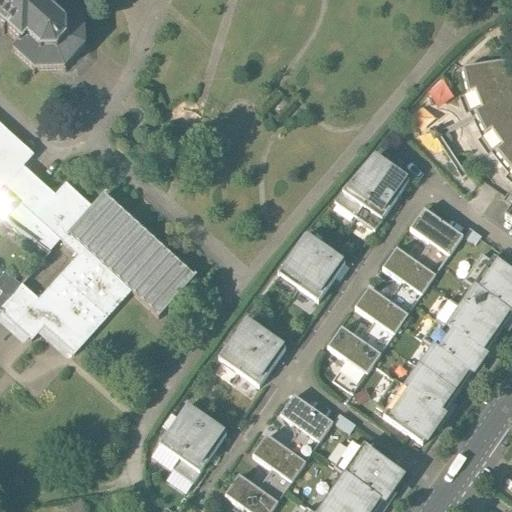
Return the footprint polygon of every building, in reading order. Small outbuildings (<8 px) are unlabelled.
[(0,0),(0,24),(22,46),(14,54),(37,75),(64,75),(88,46),(87,18),(69,0),(65,0),(58,8),(50,0),(0,0)] [(511,190),(489,219),(511,234),(511,60),(459,69),(463,94),(472,91),(479,109),(471,112),(481,134),(487,132),(498,148),(491,153),(507,174),(511,170),(511,190)] [(34,156),(0,124),(0,220),(49,258),(58,246),(76,258),(39,302),(21,287),(0,309),(0,314),(31,341),(44,327),(75,354),(132,293),(158,317),(195,279),(106,197),(93,210),(67,185),(56,197),(24,167),(34,156)] [(368,210),(396,172),(379,159),(351,197),(368,210)] [(396,172),(368,210),(385,222),(413,184),(396,172)] [(418,267),(438,280),(464,241),(426,215),(411,237),(430,250),(418,267)] [(302,291),(331,249),(313,236),(283,278),(302,291)] [(331,249),(302,291),(320,303),(350,262),(331,249)] [(438,280),(418,267),(399,255),(384,277),(405,291),(393,308),(411,320),(438,280)] [(511,275),(493,262),(472,291),(474,292),(477,294),(510,317),(511,319),(511,318),(511,275)] [(0,309),(21,287),(5,276),(0,283),(0,309)] [(472,291),(458,312),(460,313),(496,337),(498,339),(503,331),(504,330),(511,319),(510,317),(477,294),(474,292),(472,291)] [(411,320),(393,308),(372,295),(358,316),(376,329),(364,348),(384,360),(411,320)] [(458,312),(445,331),(446,332),(451,336),(482,357),(484,359),(492,348),(494,344),(498,339),(496,337),(460,313),(458,312)] [(242,378),(271,337),(251,323),(222,364),(242,378)] [(445,331),(431,351),(432,353),(437,356),(468,377),(470,379),(478,367),(484,359),(482,357),(451,336),(446,332),(445,331)] [(384,360),(364,348),(345,335),(331,356),(349,368),(335,388),(355,402),(384,360)] [(271,337),(242,378),(262,392),(290,351),(271,337)] [(431,351),(417,371),(419,372),(454,397),(456,398),(461,392),(462,390),(470,379),(468,377),(437,356),(432,353),(431,351)] [(417,371),(403,391),(405,392),(408,394),(441,417),(443,418),(450,407),(451,406),(456,398),(454,397),(419,372),(417,371)] [(382,421),(422,448),(423,446),(433,431),(443,418),(441,417),(408,394),(405,392),(403,391),(382,421)] [(287,455),(308,467),(333,429),(295,404),(280,425),(299,438),(287,455)] [(185,462),(211,423),(191,410),(166,449),(185,462)] [(211,423),(185,462),(205,475),(230,435),(211,423)] [(308,467),(287,455),(268,443),(253,465),(274,479),(262,496),(280,508),(308,467)] [(354,469),(393,495),(407,473),(368,447),(354,469)] [(380,511),(393,495),(354,469),(339,490),(372,511),(380,511)] [(277,511),(280,508),(262,496),(241,483),(227,504),(237,511),(277,511)] [(372,511),(339,490),(325,511),(326,511),(372,511)] [(84,511),(82,503),(64,509),(65,511),(84,511)]
